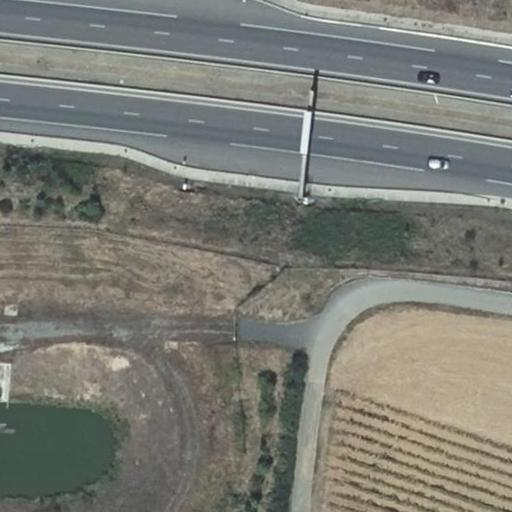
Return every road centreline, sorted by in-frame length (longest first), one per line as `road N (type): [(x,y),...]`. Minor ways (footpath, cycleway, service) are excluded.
road 1 (motorway): [(0,104),(511,177)]
road 2 (motorway): [(511,67),(0,2)]
road 3 (unclassified): [(302,511),(318,373),(330,327),(354,300),(399,291),(511,306)]
